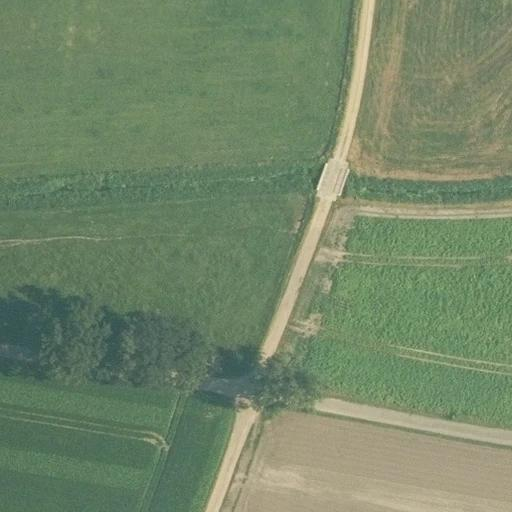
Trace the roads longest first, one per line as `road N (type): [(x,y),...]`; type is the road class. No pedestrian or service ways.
road 1 (track): [(365,0),(350,127),(210,511)]
road 2 (unclassified): [(511,439),(0,350)]
